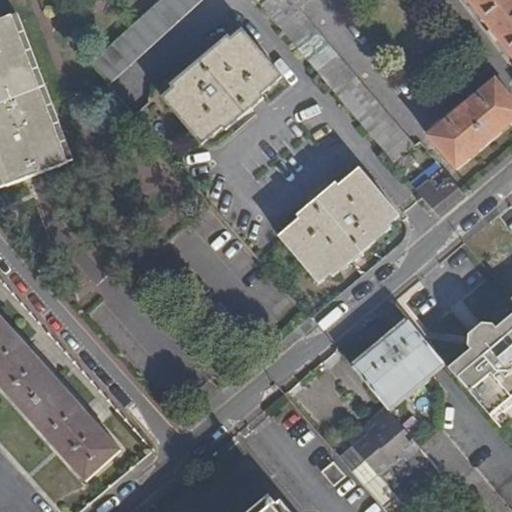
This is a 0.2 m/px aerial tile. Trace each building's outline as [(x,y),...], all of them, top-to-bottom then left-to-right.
[(159,0),(93,61),(110,82),(200,0),(159,0)] [(268,0),(264,4),(310,58),(399,164),(414,152),(418,148),(302,11),(315,0),(268,0)] [(511,0),(471,0),(511,53),(511,0)] [(74,160),(18,12),(0,18),(0,151),(12,183),(74,160)] [(176,85),(177,87),(166,97),(205,144),(226,126),(228,129),(266,96),(264,93),(285,76),(245,29),(235,37),(233,35),(176,85)] [(459,171),(511,128),(511,94),(501,81),(432,137),(459,171)] [(418,157),(414,152),(399,164),(404,170),(418,157)] [(392,224),(404,214),(363,167),(343,186),(340,183),(303,215),(305,217),(284,235),(325,282),(335,273),(338,276),(394,227),(392,224)] [(445,168),(420,188),(442,214),(466,193),(445,168)] [(0,376),(88,475),(121,445),(0,308),(0,376)] [(472,336),(473,349),(450,368),(492,417),(511,400),(511,315),(500,326),(487,324),(472,336)] [(446,362),(411,322),(354,369),(386,406),(389,410),(433,373),(446,362)] [(386,406),(347,440),(387,489),(427,454),(422,448),(389,410),(386,406)] [(422,448),(427,454),(475,511),(505,511),(486,489),(440,433),(422,448)] [(333,462),(322,472),(334,486),(345,476),(333,462)] [(290,511),(280,500),(276,503),(271,498),(253,511),(290,511)]
